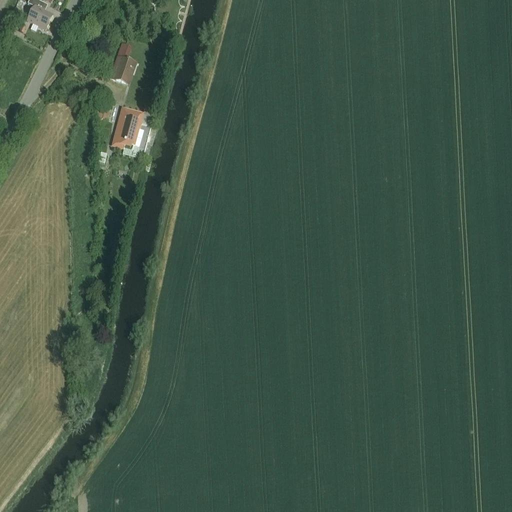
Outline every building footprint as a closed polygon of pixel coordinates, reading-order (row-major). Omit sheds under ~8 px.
[(28,23),(46,33),(54,18),(41,11),(44,5),(34,0),(30,0),(28,5),(35,9),(28,23)] [(123,46),(118,59),(127,62),(132,49),(123,46)] [(124,62),(116,82),(127,87),(135,67),(124,62)] [(143,117),(123,112),(112,149),(124,152),(123,157),(136,161),(138,151),(134,150),(143,117)] [(101,155),(98,164),(105,166),(107,156),(101,155)]
